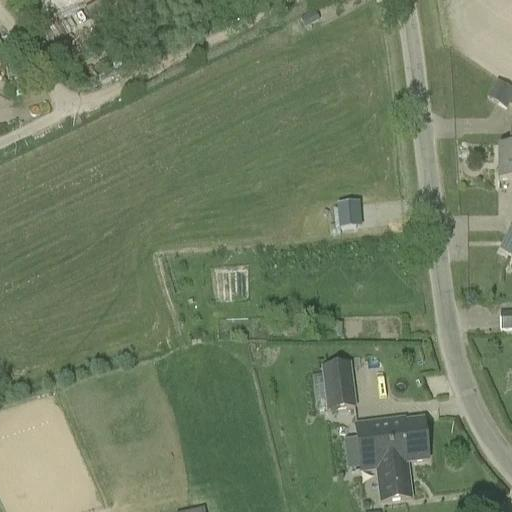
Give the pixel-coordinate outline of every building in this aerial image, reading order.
[(496,83),(485,99),(496,106),(506,89),(496,83)] [(511,134),(509,135),(510,152),(498,152),(498,183),(511,183),(511,134)] [(511,260),(511,230),(499,253),(511,260)] [(511,315),(499,316),(499,334),(511,332),(511,315)] [(320,369),(326,415),(356,411),(350,365),(320,369)] [(410,501),(405,465),(427,462),(422,423),(393,427),(393,424),(355,428),(360,474),(376,472),(379,504),(410,501)]
